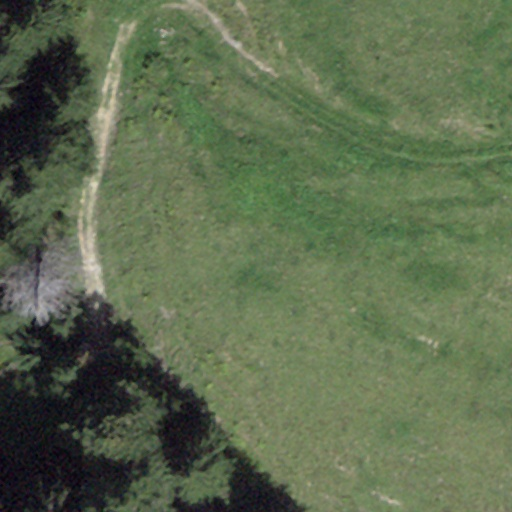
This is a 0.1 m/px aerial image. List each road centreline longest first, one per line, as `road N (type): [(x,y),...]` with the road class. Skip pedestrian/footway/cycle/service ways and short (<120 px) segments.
road 1 (track): [(151,0),(85,207),(143,390),(204,511)]
road 2 (track): [(511,145),(429,155),(360,141),(165,0)]
